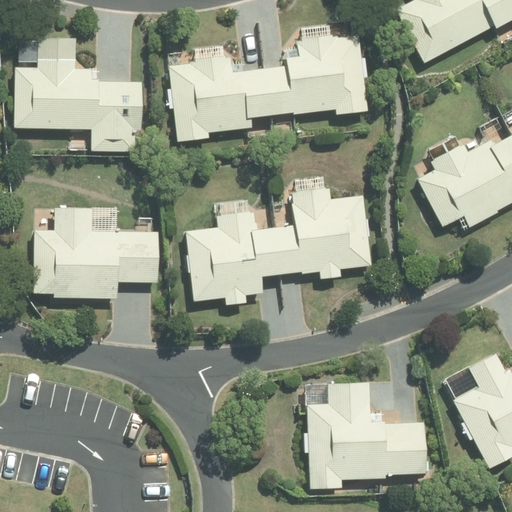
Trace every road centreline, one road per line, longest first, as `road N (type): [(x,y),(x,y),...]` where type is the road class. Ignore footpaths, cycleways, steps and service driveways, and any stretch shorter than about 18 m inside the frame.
road 1 (residential): [(174,389),(221,365),(333,347),(447,303),(511,266)]
road 2 (residential): [(0,336),(125,366),(174,389)]
road 3 (residential): [(174,389),(212,456),(217,511)]
